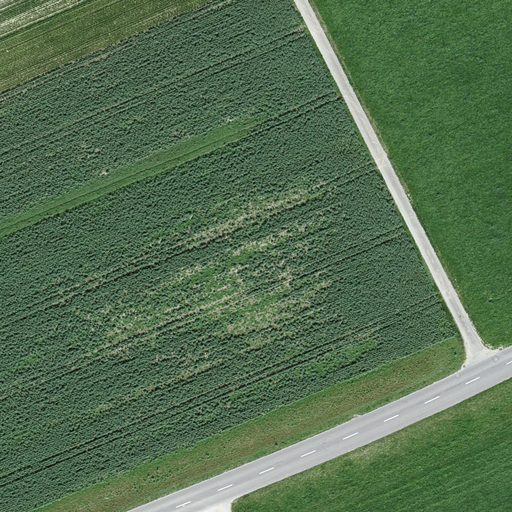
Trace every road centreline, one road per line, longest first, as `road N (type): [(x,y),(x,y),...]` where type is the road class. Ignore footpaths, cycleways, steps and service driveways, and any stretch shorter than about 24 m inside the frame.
road 1 (track): [(488,372),(303,0)]
road 2 (tertiary): [(160,511),(511,360)]
